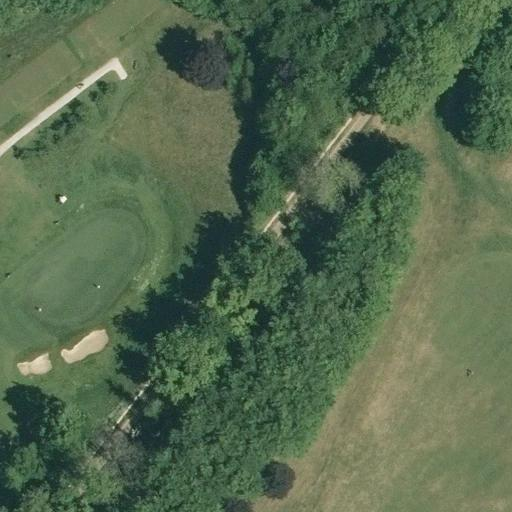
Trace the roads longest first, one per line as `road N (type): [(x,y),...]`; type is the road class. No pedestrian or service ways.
road 1 (track): [(461,0),(428,38),(355,165),(70,511)]
road 2 (track): [(359,0),(428,38),(477,49),(504,0)]
